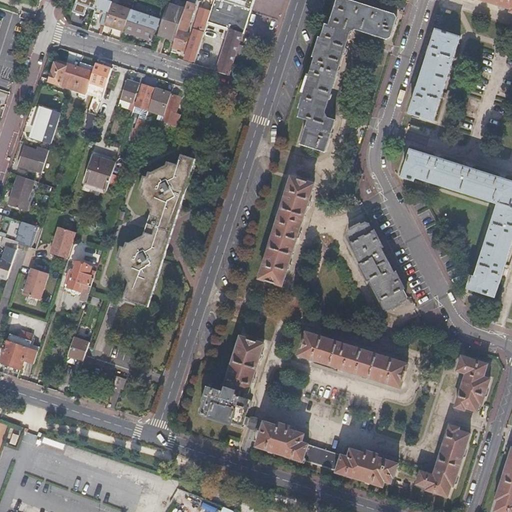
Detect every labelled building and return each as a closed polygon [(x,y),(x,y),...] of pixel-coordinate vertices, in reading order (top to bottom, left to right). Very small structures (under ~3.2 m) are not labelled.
[(79,0),(74,18),(82,20),(83,16),(91,19),(96,4),(90,2),(90,0),(79,0)] [(106,0),(98,0),(96,10),(103,12),(99,25),(104,27),(105,25),(112,3),(112,2),(110,1),(106,0)] [(175,41),(172,47),(177,49),(184,51),(189,34),(186,33),(195,5),(194,5),(195,0),(188,0),(185,9),(175,41)] [(208,21),(231,28),(240,0),(214,0),(211,12),(208,21)] [(240,0),(231,28),(217,71),(228,75),(241,32),(244,33),(254,0),(240,0)] [(323,39),(320,38),(315,56),(317,56),(312,75),(309,75),(303,93),(306,94),(301,106),(304,107),(302,115),(311,118),(304,143),(326,150),(336,119),(328,117),(325,111),(351,31),(356,29),(387,38),(391,36),(396,21),(394,15),(344,0),(342,0),(338,2),(331,27),(327,26),(323,39)] [(511,0),(480,0),(498,6),(498,7),(505,9),(506,8),(511,9),(511,10),(511,13),(511,12),(511,0)] [(105,25),(111,27),(118,5),(112,3),(105,25)] [(175,41),(185,9),(168,4),(158,35),(175,41)] [(118,5),(111,27),(124,31),(130,13),(131,10),(118,5)] [(211,12),(201,9),(195,26),(184,59),(190,61),(191,61),(191,62),(192,61),(194,62),(208,21),(211,12)] [(130,13),(124,31),(151,40),(154,29),(157,30),(160,20),(137,12),(136,15),(130,13)] [(461,37),(437,30),(411,113),(420,116),(419,119),(426,121),(427,118),(434,120),(461,37)] [(113,69),(114,65),(105,62),(98,60),(97,64),(113,69)] [(86,98),(90,83),(96,67),(82,62),(80,68),(57,61),(53,75),(52,74),(50,79),(51,79),(50,82),(80,92),(79,96),(86,98)] [(92,131),(113,69),(97,64),(96,67),(90,83),(98,86),(87,118),(89,119),(86,128),(92,131)] [(121,98),(119,106),(134,111),(136,105),(142,86),(143,84),(146,75),(139,73),(135,83),(127,81),(121,98)] [(156,89),(143,84),(142,86),(136,105),(150,110),(156,89)] [(172,94),(156,89),(150,110),(165,115),(167,110),(172,94)] [(167,110),(165,115),(163,121),(178,126),(182,115),(176,114),(182,98),(174,95),(169,111),(167,110)] [(52,143),(61,115),(43,109),(34,137),(52,143)] [(157,123),(146,119),(146,121),(143,131),(142,131),(153,135),(157,123)] [(143,131),(146,121),(140,120),(137,129),(143,131)] [(50,151),(39,147),(38,151),(25,147),(19,166),(42,174),(50,151)] [(511,180),(413,149),(404,175),(416,179),(417,176),(499,203),(476,277),(473,276),(469,287),(496,295),(511,245),(511,180)] [(124,300),(149,308),(196,159),(182,154),(178,165),(167,161),(167,164),(151,172),(149,171),(147,177),(144,176),(139,190),(143,191),(141,196),(144,197),(152,212),(144,235),(130,242),(127,242),(125,247),(121,247),(117,261),(121,262),(119,267),(121,267),(129,283),(124,300)] [(113,174),(117,165),(94,157),(85,183),(108,191),(110,185),(113,174)] [(110,185),(117,187),(121,176),(113,174),(110,185)] [(40,183),(19,175),(13,195),(18,196),(15,206),(28,211),(30,203),(28,202),(34,183),(39,185),(38,188),(51,192),(52,187),(40,183)] [(296,177),(291,180),(262,273),(264,279),(279,284),(285,280),(314,188),(311,182),(296,177)] [(43,229),(4,216),(0,228),(0,235),(4,237),(20,242),(19,244),(36,250),(43,229)] [(404,300),(406,295),(403,289),(405,287),(397,272),(395,273),(381,246),(383,245),(375,230),(373,231),(370,225),(365,224),(362,225),(361,224),(353,228),(354,229),(350,231),(348,237),(356,251),(355,252),(358,258),(359,257),(362,264),(361,265),(369,280),(370,279),(373,285),(372,286),(376,293),(377,293),(385,307),(389,308),(393,306),(394,308),(402,303),(401,302),(404,300)] [(59,227),(51,253),(68,258),(76,232),(59,227)] [(20,242),(4,237),(2,245),(17,250),(19,244),(20,242)] [(86,285),(91,287),(102,254),(96,252),(90,267),(75,262),(66,289),(83,295),(86,285)] [(0,278),(8,280),(13,263),(0,258),(0,278)] [(32,268),(24,294),(41,299),(49,273),(32,268)] [(24,360),(35,364),(38,352),(30,349),(34,336),(21,331),(16,344),(8,341),(1,362),(21,369),(24,360)] [(311,333),(306,336),(301,351),(305,356),(398,386),(404,383),(408,368),(405,363),(311,333)] [(75,338),(69,356),(85,361),(91,343),(75,338)] [(244,424),(247,416),(249,409),(250,408),(253,401),(251,401),(252,399),(247,397),(248,393),(250,391),(264,348),(261,343),(245,338),(240,340),(227,384),(229,385),(227,391),(210,386),(206,400),(207,400),(204,411),(212,414),(211,415),(241,425),(244,424)] [(462,357),(457,371),(466,374),(464,381),(462,381),(460,389),(462,389),(456,408),(465,410),(466,408),(478,412),(481,404),(482,405),(490,380),(484,377),(488,365),(462,357)] [(114,387),(124,390),(127,380),(117,377),(114,387)] [(266,422),(247,416),(244,424),(246,424),(263,430),(266,422)] [(266,421),(266,422),(263,430),(260,442),(262,447),(377,484),(382,482),(383,480),(393,483),(395,477),(399,464),(378,458),(379,455),(369,452),(368,454),(362,452),(360,452),(353,450),(350,458),(303,442),(306,434),(299,432),(297,431),(291,429),(292,426),(281,423),(280,425),(266,421)] [(422,472),(418,485),(428,488),(428,491),(449,497),(453,486),(454,486),(471,435),(458,431),(459,428),(450,425),(445,443),(443,442),(441,450),(442,450),(436,470),(435,469),(433,476),(422,472)] [(511,511),(511,451),(497,500),(499,501),(495,511),(511,511)]
